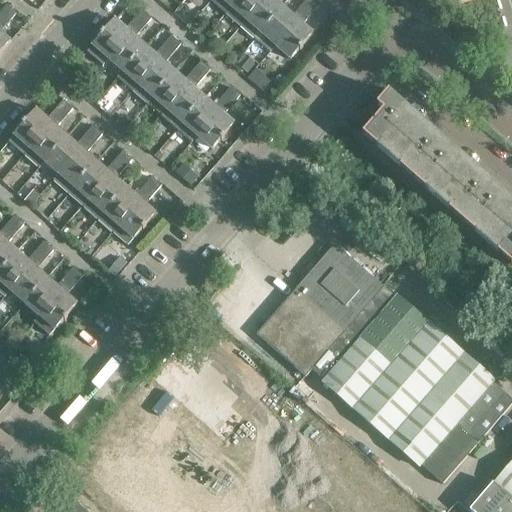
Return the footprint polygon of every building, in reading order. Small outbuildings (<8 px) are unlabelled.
[(212,0),(210,2),(225,15),(238,0),(212,0)] [(238,0),(225,15),(240,28),(264,0),(238,0)] [(264,0),(240,28),(255,40),(260,34),(282,8),(272,0),(264,0)] [(275,47),(315,1),(314,0),(307,0),(292,17),(282,8),(260,34),(255,40),(270,53),(275,47)] [(320,4),(315,1),(275,47),(290,60),(298,50),(299,51),(302,48),(301,46),(312,35),(301,25),(320,4)] [(0,23),(12,9),(7,5),(0,13),(0,23)] [(0,23),(0,52),(9,42),(0,33),(0,32),(17,13),(12,9),(0,23)] [(108,60),(147,14),(143,10),(125,30),(115,21),(104,34),(103,33),(101,36),(102,37),(88,53),(102,66),(108,60)] [(122,73),(145,47),(134,38),(152,18),(147,14),(108,60),(122,73)] [(132,91),(177,40),(172,36),(155,56),(145,47),(122,73),(117,79),(132,91)] [(147,104),(152,98),(174,73),(164,64),(181,44),(177,40),(132,91),(147,104)] [(167,111),(206,65),(202,61),(184,81),(174,73),(152,98),(167,111)] [(162,117),(176,130),(204,98),(194,90),(211,69),(206,65),(167,111),(162,117)] [(196,137),(236,91),(231,87),(214,107),(204,98),(176,130),(191,143),(196,137)] [(241,95),(236,91),(196,137),(211,150),(219,140),(221,141),(224,138),(222,137),(233,124),(223,115),(241,95)] [(395,99),(389,94),(377,106),(384,112),(362,137),(510,266),(511,264),(511,209),(390,104),(395,99)] [(28,150),(69,105),(64,101),(47,121),(36,112),(26,124),(24,123),(22,126),(23,127),(13,137),(28,150)] [(73,109),(69,105),(28,150),(23,156),(38,169),(43,163),(66,138),(56,129),(73,109)] [(58,176),(98,130),(93,126),(76,147),(66,138),(43,163),(58,176)] [(73,189),(96,164),(86,155),(103,134),(98,130),(58,176),(53,182),(68,195),(73,189)] [(106,173),(96,164),(73,189),(68,195),(82,208),(88,202),(128,156),(124,152),(106,173)] [(103,215),(125,188),(116,180),(133,160),(128,156),(88,202),(103,215)] [(182,164),(174,173),(191,187),(198,177),(182,164)] [(97,221),(112,233),(157,181),(153,177),(135,197),(125,188),(103,215),(97,221)] [(157,181),(112,233),(127,246),(132,240),(142,230),(143,231),(146,227),(145,226),(155,214),(145,205),(154,195),(162,186),(157,181)] [(0,232),(0,242),(20,219),(16,215),(0,232)] [(25,223),(20,219),(0,242),(0,272),(17,253),(7,244),(25,223)] [(9,292),(50,245),(45,241),(27,261),(17,253),(0,272),(0,294),(4,298),(9,292)] [(55,249),(50,245),(9,292),(24,304),(47,278),(37,270),(55,249)] [(348,331),(383,290),(333,247),(319,264),(296,290),(346,333),(348,331)] [(120,257),(107,272),(114,278),(127,264),(120,257)] [(57,287),(47,278),(24,304),(39,317),(79,270),(75,266),(57,287)] [(79,270),(39,317),(34,323),(48,336),(54,330),(63,320),(64,321),(67,317),(66,316),(77,304),(66,295),(84,275),(79,270)] [(305,379),(311,372),(346,333),(296,290),(256,337),(305,379)] [(390,368),(427,325),(396,298),(395,299),(383,290),(348,331),(390,368)] [(427,399),(463,357),(427,325),(390,368),(427,399)] [(322,383),(353,410),(390,368),(348,331),(346,333),(311,372),(323,382),(322,383)] [(348,511),(216,404),(231,385),(181,344),(73,475),(117,511),(348,511)] [(427,399),(469,435),(478,443),(511,403),(511,400),(493,384),(493,383),(463,357),(427,399)] [(390,368),(353,410),(390,442),(427,399),(390,368)] [(433,476),(469,435),(427,399),(390,442),(420,467),(421,466),(433,476)] [(511,463),(495,483),(511,497),(511,463)] [(511,511),(511,499),(493,483),(469,511),(471,511),(511,511)] [(88,511),(76,501),(66,511),(88,511)]
